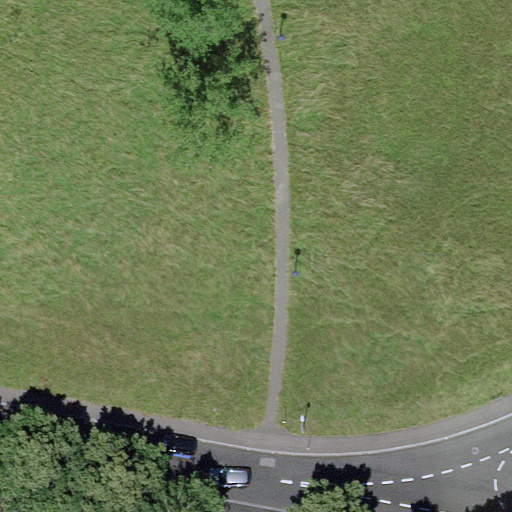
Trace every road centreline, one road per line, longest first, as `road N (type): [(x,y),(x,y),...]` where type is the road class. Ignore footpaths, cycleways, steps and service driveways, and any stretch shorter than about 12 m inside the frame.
road 1 (unclassified): [(0,428),(264,478)]
road 2 (unclassified): [(264,478),(434,511)]
